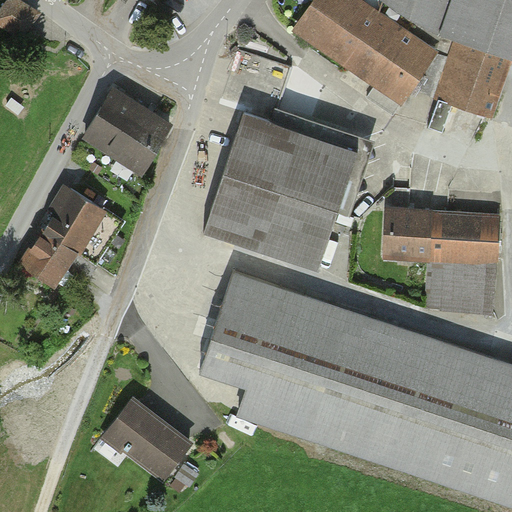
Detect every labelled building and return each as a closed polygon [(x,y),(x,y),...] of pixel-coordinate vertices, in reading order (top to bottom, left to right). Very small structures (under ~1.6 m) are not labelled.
[(43,14),(18,0),(9,0),(0,16),(0,26),(26,42),(43,14)] [(435,54),(357,0),(314,0),(296,27),(402,101),(435,54)] [(511,0),(376,0),(441,35),(456,40),(436,98),(493,116),(511,59),(511,0)] [(171,120),(120,87),(86,138),(137,172),(171,120)] [(356,148),(245,112),(208,225),(318,261),(356,148)] [(120,223),(68,189),(18,266),(52,288),(77,249),(95,261),(120,223)] [(498,215),(389,209),(387,256),(431,258),(428,309),(493,312),(498,215)] [(511,364),(235,274),(203,370),(250,386),(241,412),(511,500),(511,364)] [(188,440),(137,398),(108,434),(158,475),(188,440)]
